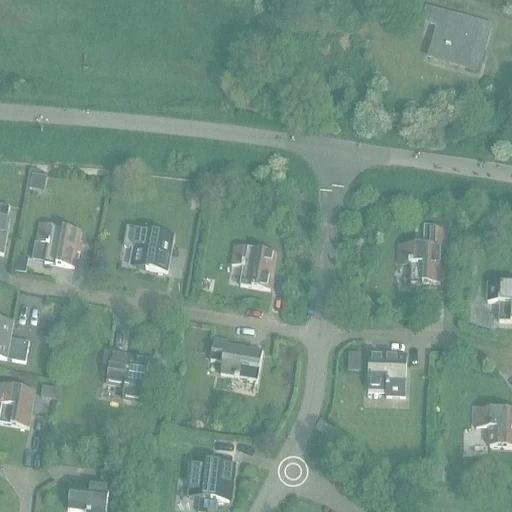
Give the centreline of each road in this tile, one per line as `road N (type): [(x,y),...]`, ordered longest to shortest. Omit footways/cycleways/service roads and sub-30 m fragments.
road 1 (residential): [(339,150),(44,113)]
road 2 (unclassified): [(318,338),(24,294)]
road 3 (unclassified): [(511,369),(413,341),(318,338)]
road 4 (unclassified): [(318,338),(339,150)]
road 5 (residential): [(511,177),(339,150)]
road 6 (unclassified): [(293,471),(318,338)]
